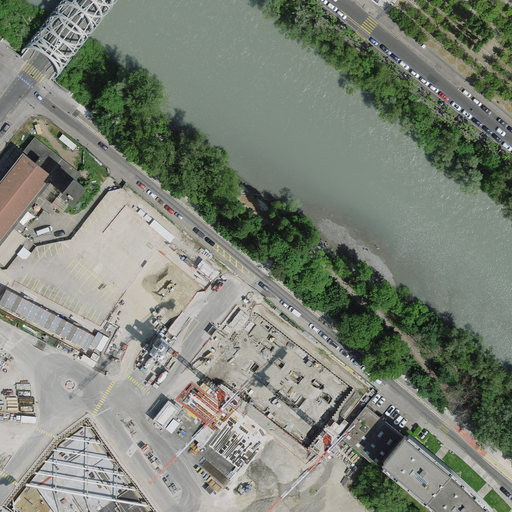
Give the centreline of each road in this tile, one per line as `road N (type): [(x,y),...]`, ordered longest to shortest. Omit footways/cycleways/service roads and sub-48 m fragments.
road 1 (tertiary): [(338,0),(511,138)]
road 2 (tertiary): [(0,114),(89,0)]
